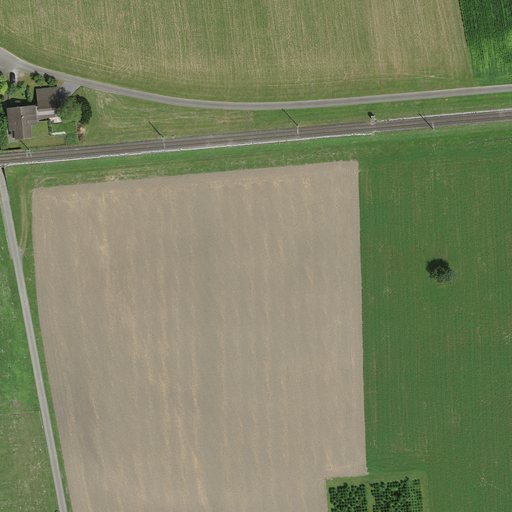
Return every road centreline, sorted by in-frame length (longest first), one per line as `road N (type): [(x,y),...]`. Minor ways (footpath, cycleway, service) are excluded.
road 1 (track): [(78,82),(178,102),(253,106),(511,87)]
road 2 (residential): [(63,511),(0,172)]
